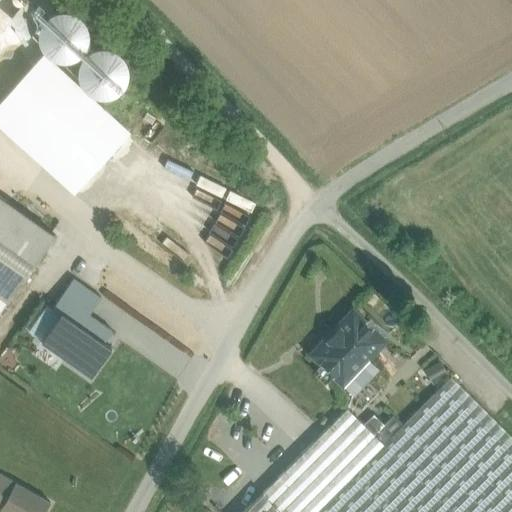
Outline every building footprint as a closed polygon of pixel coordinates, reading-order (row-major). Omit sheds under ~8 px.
[(77,61),(83,56),(88,49),(90,41),(89,32),(85,25),(80,19),(72,15),(64,14),(56,15),(49,19),(43,26),(40,33),(39,42),(42,50),(47,57),(53,61),(61,64),(69,64),(77,61)] [(106,103),(115,101),(123,96),(129,89),(132,80),(131,70),(128,62),(122,55),(114,50),(105,48),(96,50),(89,53),(82,59),(78,67),(77,76),(78,84),(82,92),(88,98),(97,102),(106,103)] [(55,235),(0,196),(0,295),(8,301),(55,235)] [(42,341),(91,376),(112,348),(104,342),(112,331),(90,315),(101,298),(73,279),(52,309),(60,314),(42,341)] [(0,313),(8,301),(0,295),(0,313)] [(42,341),(60,314),(52,309),(46,304),(27,332),(42,341)] [(353,312),(313,354),(344,383),(384,341),(353,312)] [(433,382),(446,373),(438,361),(425,371),(433,382)] [(316,511),(511,511),(511,436),(452,377),(384,445),(316,511)] [(347,409),(262,494),(280,511),(316,511),(384,445),(347,409)] [(0,474),(0,510),(15,483),(0,474)] [(44,511),(50,503),(15,483),(0,510),(0,511),(1,511),(44,511)] [(273,511),(261,501),(251,511),(273,511)]
